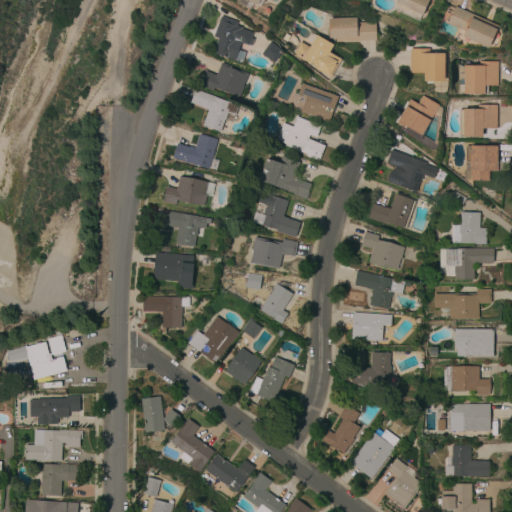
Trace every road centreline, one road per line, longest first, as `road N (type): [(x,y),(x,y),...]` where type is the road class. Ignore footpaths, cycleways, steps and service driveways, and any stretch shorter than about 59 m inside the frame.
road 1 (residential): [(114,511),(116,304),(126,204),(195,0)]
road 2 (residential): [(290,464),(325,382),(326,278),(377,105),(374,81)]
road 3 (residential): [(355,511),(135,348),(116,343)]
road 4 (track): [(121,10),(122,0),(38,96)]
